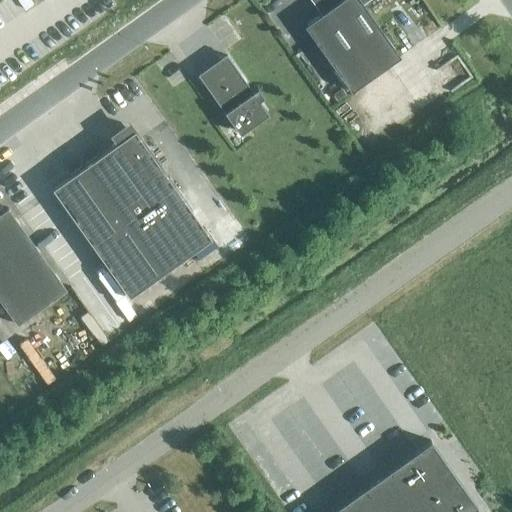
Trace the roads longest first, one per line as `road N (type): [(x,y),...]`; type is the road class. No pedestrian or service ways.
road 1 (unclassified): [(511,192),(61,511)]
road 2 (unclassified): [(0,130),(184,0)]
